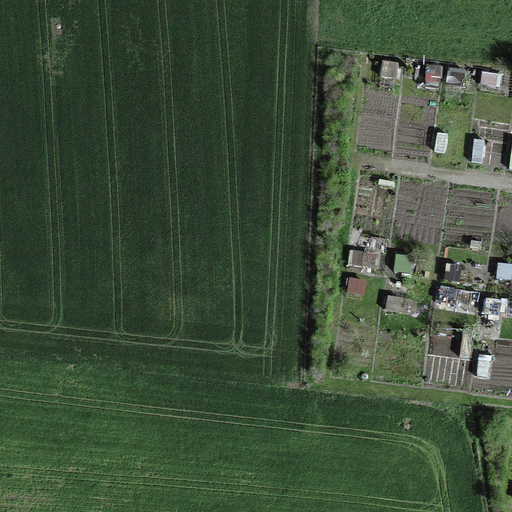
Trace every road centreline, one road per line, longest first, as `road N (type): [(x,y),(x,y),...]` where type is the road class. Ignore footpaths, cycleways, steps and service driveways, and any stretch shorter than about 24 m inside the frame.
road 1 (track): [(511,404),(325,379),(356,162)]
road 2 (track): [(511,183),(351,161),(362,63)]
